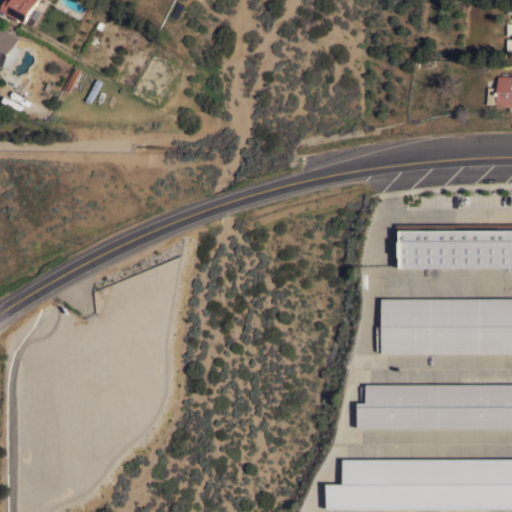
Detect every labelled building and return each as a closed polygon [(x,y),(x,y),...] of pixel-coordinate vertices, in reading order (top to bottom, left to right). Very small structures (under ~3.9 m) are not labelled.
[(38,0),(34,7),(42,12),(35,26),(27,21),(26,22),(2,9),(7,0),(38,0)] [(0,26),(19,37),(2,67),(0,65),(0,26)] [(146,38),(142,45),(122,32),(126,26),(146,38)] [(19,48),(14,45),(3,63),(9,66),(19,48)] [(511,105),(499,105),(499,75),(511,75),(511,105)] [(511,266),(398,266),(398,222),(511,222),(511,266)] [(511,297),(511,352),(385,352),(385,297),(511,297)] [(511,426),(361,427),(361,401),(369,401),(369,383),(511,383),(511,426)] [(511,457),(345,459),(345,483),(329,483),(329,509),(511,508),(511,457)]
